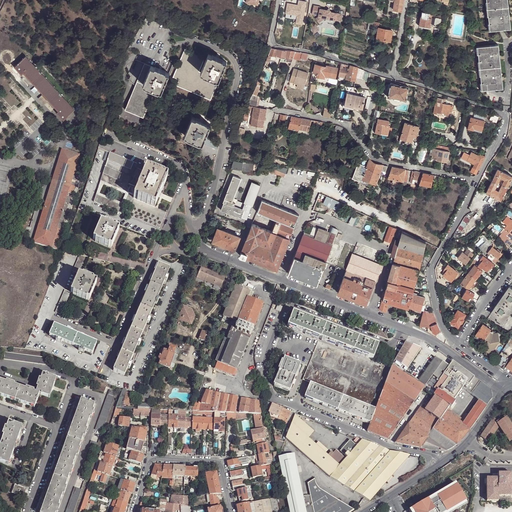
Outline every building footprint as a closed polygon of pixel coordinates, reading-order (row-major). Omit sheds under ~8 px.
[(394,10),(403,12),(404,0),(395,0),(396,1),(394,10)] [(485,0),(489,31),(511,28),(508,0),(485,0)] [(321,6),(314,5),(312,13),(319,15),(318,16),(323,17),(324,19),(325,20),(328,18),(335,20),(335,19),(341,20),(342,14),(330,11),(331,10),(329,8),(326,9),(320,8),(321,6)] [(433,12),(428,12),(422,11),(421,15),(419,26),(430,27),(433,12)] [(319,29),(315,23),(309,27),(313,33),(319,29)] [(391,41),(393,29),(385,27),(385,29),(379,27),(377,38),(391,41)] [(499,45),(476,48),(481,91),(504,88),(499,45)] [(271,48),(268,55),(271,56),(271,59),(276,60),(276,57),(281,58),(280,61),(285,61),(291,62),(293,58),(295,51),(282,49),(272,48),(271,48)] [(203,73),(201,72),(199,71),(205,58),(185,49),(173,77),(179,79),(177,85),(210,100),(219,80),(216,79),(216,80),(202,74),(203,73)] [(300,52),(295,51),(293,58),(300,60),(301,58),(307,59),(308,53),(306,53),(300,52)] [(208,54),(201,72),(203,73),(202,74),(216,80),(216,79),(219,80),(226,62),(223,60),(224,59),(212,54),(212,55),(208,54)] [(50,100),(60,111),(58,112),(64,120),(75,109),(63,96),(26,56),(15,67),(22,74),(24,73),(34,83),(40,89),(44,94),(50,100)] [(341,62),(339,76),(346,77),(348,69),(357,70),(358,67),(341,62)] [(145,64),(137,82),(142,84),(150,66),(145,64)] [(323,75),(329,76),(335,77),(337,68),(327,65),(327,66),(315,64),(314,70),(318,71),(317,76),(322,77),(323,77),(323,75)] [(154,67),(151,66),(143,84),(146,85),(145,86),(158,92),(159,91),(161,92),(169,73),(166,72),(166,71),(155,66),(154,67)] [(367,82),(368,78),(369,72),(362,68),(358,67),(357,70),(355,79),(367,82)] [(301,85),(300,88),(303,89),(308,73),(294,68),(289,81),(297,84),(301,85)] [(348,69),(346,77),(346,78),(355,80),(355,79),(357,70),(348,69)] [(142,84),(137,82),(125,109),(143,117),(154,91),(142,85),(142,84)] [(392,82),(392,83),(390,83),(390,85),(389,88),(387,96),(395,98),(399,99),(406,100),(409,87),(409,84),(404,83),(404,84),(392,82)] [(40,89),(34,83),(29,88),(35,94),(40,89)] [(50,100),(44,94),(39,99),(45,105),(50,100)] [(365,97),(351,94),(351,96),(346,95),(344,105),(354,107),(354,106),(362,108),(365,97)] [(442,103),(437,102),(436,102),(434,113),(448,116),(448,115),(449,110),(451,110),(453,105),(442,103)] [(476,105),(469,103),(468,110),(475,111),(476,105)] [(266,109),(254,107),(251,124),(263,126),(266,109)] [(330,117),(332,109),(325,108),(323,115),(330,117)] [(201,141),(203,142),(206,135),(211,124),(207,122),(196,117),(196,118),(192,116),(184,135),(187,136),(187,137),(200,142),(201,141)] [(302,118),(291,116),(290,121),(288,128),(299,130),(299,129),(302,118)] [(312,120),(302,118),(299,129),(309,131),(312,120)] [(475,129),(482,130),(485,121),(471,118),(469,129),(474,130),(475,129)] [(389,131),(390,128),(390,126),(389,125),(389,123),(390,121),(379,119),(376,133),(389,135),(389,131)] [(401,138),(412,141),(413,137),(416,137),(419,127),(405,123),(401,138)] [(71,138),(72,139),(75,141),(81,132),(77,130),(76,129),(71,138)] [(206,135),(203,142),(217,148),(219,141),(206,135)] [(434,148),(432,147),(431,154),(434,155),(433,158),(437,159),(437,160),(448,162),(450,151),(449,151),(434,148)] [(33,242),(50,248),(57,228),(57,227),(67,196),(68,193),(70,185),(71,184),(77,164),(80,155),(64,150),(62,149),(61,155),(33,242)] [(476,173),(484,157),(479,155),(472,152),(470,155),(464,153),(462,157),(475,164),(471,171),(476,173)] [(110,153),(108,160),(131,170),(134,163),(110,153)] [(373,162),(370,159),(367,167),(362,178),(370,182),(376,184),(379,174),(380,173),(383,165),(377,164),(375,163),(373,162)] [(108,160),(106,167),(128,176),(131,170),(108,160)] [(233,160),(230,168),(242,169),(242,172),(249,173),(250,170),(253,170),(254,164),(233,160)] [(128,176),(131,178),(136,164),(134,163),(131,170),(128,176)] [(362,178),(367,167),(365,166),(358,163),(352,178),(359,180),(360,178),(362,178)] [(81,165),(77,164),(71,184),(74,185),(81,165)] [(128,184),(131,186),(137,188),(144,171),(142,170),(143,167),(136,164),(131,178),(128,184)] [(103,174),(128,184),(131,178),(128,176),(106,167),(103,174)] [(405,169),(392,167),(388,178),(393,179),(399,180),(403,181),(404,175),(405,170),(405,169)] [(138,188),(135,195),(134,198),(137,199),(137,200),(151,206),(152,205),(155,206),(159,197),(160,197),(167,180),(166,180),(167,177),(164,176),(164,175),(150,169),(150,170),(146,168),(146,169),(145,172),(144,171),(137,188),(138,188)] [(285,173),(274,169),(273,173),(283,177),(285,173)] [(493,179),(491,181),(486,192),(500,199),(501,198),(511,176),(498,169),(493,179)] [(415,171),(413,171),(411,177),(413,177),(412,183),(420,184),(421,180),(423,173),(415,171)] [(433,175),(423,173),(421,180),(420,184),(421,184),(429,186),(431,186),(433,175)] [(128,193),(131,186),(128,184),(103,174),(101,182),(128,193)] [(233,175),(222,202),(224,202),(220,210),(241,218),(241,217),(244,210),(233,206),(235,202),(232,201),(233,199),(241,178),(233,175)] [(123,206),(128,193),(101,182),(96,195),(123,206)] [(233,206),(244,210),(241,217),(246,219),(252,206),(253,206),(261,186),(252,183),(244,203),(233,199),(232,201),(235,202),(233,206)] [(76,187),(70,185),(68,193),(73,194),(76,187)] [(131,186),(128,193),(129,193),(135,195),(138,188),(137,188),(131,186)] [(417,192),(410,190),(408,198),(414,200),(417,192)] [(123,206),(96,195),(94,202),(121,214),(124,207),(123,206)] [(71,197),(67,196),(57,227),(61,228),(71,197)] [(337,211),(341,203),(327,197),(323,205),(337,211)] [(299,215),(280,207),(277,206),(262,200),(257,212),(274,219),(277,220),(280,221),(281,222),(294,227),(299,215)] [(213,213),(211,218),(221,222),(226,224),(227,222),(231,223),(232,221),(226,218),(223,217),(213,213)] [(17,214),(15,222),(12,232),(19,234),(25,217),(20,215),(17,214)] [(277,220),(274,219),(271,231),(275,233),(277,233),(281,223),(281,222),(280,221),(277,220)] [(101,222),(93,240),(96,241),(95,242),(109,248),(109,247),(112,248),(120,230),(116,228),(116,227),(105,222),(104,223),(101,222)] [(289,238),(294,227),(281,222),(281,223),(277,233),(289,238)] [(271,231),(252,223),(250,228),(239,254),(239,255),(245,257),(246,256),(255,261),(268,265),(274,268),(276,263),(279,265),(282,258),(286,247),(289,238),(277,233),(275,233),(271,231)] [(393,236),(396,228),(390,226),(384,240),(390,242),(393,236)] [(315,237),(314,239),(325,243),(330,231),(319,227),(315,237)] [(57,228),(50,248),(57,250),(63,230),(57,228)] [(219,243),(228,247),(234,249),(240,236),(217,228),(212,241),(219,243)] [(400,239),(402,231),(396,228),(393,236),(397,238),(400,239)] [(325,243),(332,246),(338,232),(331,229),(330,231),(325,243)] [(511,238),(511,234),(505,229),(499,237),(509,245),(511,241),(511,240),(511,238)] [(419,270),(426,242),(402,231),(400,239),(393,262),(419,270)] [(303,234),(288,273),(302,279),(317,284),(319,278),(320,277),(321,274),(324,267),(325,263),(326,260),(332,246),(325,243),(314,239),(303,235),(303,234)] [(495,261),(499,256),(498,255),(500,252),(492,246),(487,252),(489,253),(487,256),(495,261)] [(464,253),(462,251),(457,257),(465,263),(473,253),(467,249),(464,253)] [(346,269),(375,281),(381,265),(352,254),(346,269)] [(73,273),(79,275),(81,275),(88,258),(80,256),(73,273)] [(481,268),(482,267),(487,270),(490,267),(491,267),(494,264),(483,256),(480,259),(481,260),(477,266),(481,268)] [(413,292),(419,270),(393,262),(391,269),(395,270),(392,278),(391,278),(389,277),(386,286),(413,293),(413,292)] [(159,263),(151,283),(162,287),(165,281),(167,275),(170,268),(159,263)] [(446,271),(443,274),(443,275),(451,281),(458,272),(448,264),(444,269),(446,271)] [(476,279),(482,270),(474,265),(468,273),(476,279)] [(201,268),(197,278),(205,281),(221,288),(225,278),(201,268)] [(373,287),(375,281),(346,269),(344,276),(337,292),(349,297),(366,304),(373,287)] [(475,280),(476,279),(468,273),(461,283),(469,288),(472,284),(475,280)] [(79,275),(71,293),(73,294),(74,294),(74,295),(87,301),(87,300),(90,301),(98,283),(94,281),(94,280),(83,276),(81,275),(79,275)] [(205,281),(197,278),(195,281),(204,284),(203,286),(209,289),(212,290),(219,293),(221,288),(205,281)] [(151,283),(146,294),(144,299),(141,306),(152,311),(155,304),(157,298),(162,287),(151,283)] [(469,288),(478,293),(480,290),(473,286),(473,285),(472,284),(469,288)] [(228,321),(229,318),(235,320),(238,322),(240,318),(255,324),(260,312),(255,310),(257,306),(258,302),(257,301),(254,300),(248,297),(250,292),(245,290),(235,286),(222,319),(228,321)] [(388,301),(409,307),(409,306),(413,293),(386,286),(386,287),(383,296),(382,299),(388,301)] [(511,310),(511,288),(509,286),(501,298),(491,313),(504,322),(511,310)] [(467,288),(462,296),(470,301),(472,297),(473,298),(475,293),(467,288)] [(73,294),(71,293),(66,291),(56,313),(64,316),(73,294)] [(413,293),(409,306),(413,307),(421,310),(421,309),(424,310),(425,305),(423,305),(425,297),(424,296),(418,295),(413,293)] [(385,312),(388,301),(382,299),(379,310),(385,312)] [(152,311),(141,306),(132,329),(142,334),(147,323),(149,317),(152,311)] [(183,306),(178,320),(183,318),(184,319),(186,320),(188,320),(190,319),(191,319),(191,317),(194,318),(195,317),(192,310),(183,306)] [(454,313),(453,316),(454,316),(451,322),(458,326),(465,314),(458,309),(456,313),(455,314),(454,313)] [(437,323),(434,313),(424,310),(420,327),(428,330),(435,335),(444,342),(445,338),(437,323)] [(287,326),(319,338),(321,338),(326,324),(317,320),(300,314),(293,311),(287,326)] [(255,324),(240,318),(238,322),(235,329),(251,335),(252,333),(253,331),(252,331),(255,324)] [(235,320),(229,333),(233,335),(235,329),(238,322),(235,320)] [(356,345),(359,337),(352,334),(334,327),(326,324),(321,338),(343,347),(353,351),(356,345)] [(482,342),(490,330),(491,329),(483,324),(477,334),(480,336),(478,339),(482,342)] [(50,337),(57,339),(62,342),(73,346),(78,335),(54,326),(50,337)] [(140,340),(142,334),(132,329),(122,352),(133,356),(137,346),(140,340)] [(251,335),(235,329),(233,335),(229,333),(227,339),(227,340),(225,339),(222,347),(221,350),(214,368),(234,376),(251,335)] [(199,340),(207,344),(211,334),(202,330),(199,340)] [(490,330),(482,342),(485,344),(483,348),(487,351),(485,354),(491,358),(496,350),(496,347),(500,340),(500,337),(502,334),(498,331),(494,333),(494,331),(492,331),(490,330)] [(97,343),(78,335),(73,346),(80,349),(85,351),(92,354),(97,343)] [(353,351),(373,359),(379,345),(373,342),(359,337),(356,345),(353,351)] [(336,348),(372,362),(373,359),(353,351),(343,347),(321,338),(319,338),(318,341),(336,348)] [(359,402),(376,409),(392,367),(387,365),(387,366),(380,363),(379,365),(372,362),(336,348),(318,341),(314,352),(302,380),(306,381),(310,383),(326,389),(343,396),(359,402)] [(405,343),(392,367),(406,372),(422,348),(405,343)] [(170,363),(175,349),(170,348),(171,346),(170,346),(168,352),(162,350),(158,359),(160,360),(159,365),(168,368),(170,363)] [(178,350),(175,349),(170,363),(174,365),(179,351),(178,350)] [(46,358),(5,352),(4,359),(45,365),(46,358)] [(130,363),(133,356),(122,352),(114,371),(125,376),(128,369),(130,363)] [(292,383),(294,379),(296,374),(300,364),(284,357),(273,384),(289,391),(292,383)] [(370,423),(367,431),(388,440),(393,432),(423,389),(434,396),(425,410),(420,407),(400,437),(395,443),(420,448),(445,413),(445,412),(439,420),(425,410),(435,396),(434,395),(437,390),(439,391),(448,379),(443,375),(447,370),(446,370),(449,366),(435,357),(421,378),(406,372),(392,367),(376,409),(370,423)] [(474,378),(453,362),(447,370),(452,374),(451,376),(451,380),(463,388),(465,384),(468,386),(474,378)] [(452,374),(447,370),(443,375),(448,379),(439,391),(437,390),(434,395),(435,396),(425,410),(439,420),(445,412),(445,413),(449,407),(451,408),(455,402),(453,401),(463,388),(451,380),(451,376),(452,374)] [(39,394),(39,395),(50,398),(56,379),(42,374),(39,383),(38,382),(38,384),(39,385),(36,393),(39,394)] [(468,415),(462,424),(470,430),(487,406),(486,406),(492,399),(490,390),(476,380),(474,378),(468,386),(465,384),(463,388),(479,401),(468,415)] [(35,408),(39,395),(39,394),(36,393),(30,392),(31,390),(29,390),(28,391),(10,384),(11,383),(9,383),(9,384),(0,380),(0,396),(16,401),(35,408)] [(151,384),(148,382),(143,395),(148,397),(152,386),(151,385),(151,384)] [(326,389),(310,383),(304,397),(321,403),(326,389)] [(125,390),(122,389),(116,408),(121,408),(122,404),(123,404),(123,405),(128,406),(128,402),(131,402),(131,398),(129,398),(130,393),(125,392),(125,390)] [(337,410),(343,396),(326,389),(321,403),(337,410)] [(96,430),(103,432),(115,397),(113,396),(115,392),(110,390),(96,430)] [(202,401),(200,411),(204,411),(214,412),(227,412),(227,413),(234,413),(235,408),(237,397),(215,393),(212,392),(206,391),(205,394),(203,399),(202,401)] [(337,410),(353,416),(359,402),(343,396),(337,410)] [(195,403),(192,411),(193,411),(200,411),(202,401),(203,399),(200,398),(198,404),(195,403)] [(239,409),(239,413),(247,413),(252,414),(261,414),(258,401),(255,401),(241,398),(239,409)] [(61,456),(54,475),(47,495),(40,511),(56,511),(57,511),(58,511),(58,510),(57,509),(64,492),(65,492),(65,491),(64,490),(71,473),(72,473),(72,471),(71,471),(77,454),(79,454),(79,452),(78,452),(84,434),(85,435),(86,433),(85,432),(91,415),(92,416),(93,414),(92,413),(95,404),(81,399),(74,419),(68,436),(61,456)] [(353,416),(370,423),(376,409),(359,402),(353,416)] [(278,407),(267,403),(270,417),(287,423),(291,412),(278,407)] [(445,413),(462,424),(468,415),(466,414),(462,419),(449,410),(451,408),(449,407),(445,413)] [(178,410),(177,428),(185,428),(185,427),(188,427),(193,427),(193,418),(185,417),(186,411),(178,410)] [(462,424),(445,413),(420,448),(438,451),(439,451),(443,451),(448,450),(452,448),(458,444),(470,430),(462,424)] [(151,417),(151,420),(151,425),(156,425),(160,425),(160,414),(151,414),(151,415),(151,417)] [(169,415),(160,414),(160,425),(160,427),(168,428),(169,415)] [(261,414),(252,414),(256,430),(264,429),(261,414)] [(314,431),(295,415),(292,423),(308,438),(314,431)] [(497,421),(499,423),(509,439),(511,436),(511,424),(506,415),(501,419),(497,421)] [(120,417),(118,426),(121,426),(125,427),(127,427),(129,418),(126,418),(120,417)] [(193,417),(193,418),(193,427),(192,429),(196,429),(196,431),(200,432),(200,429),(203,429),(204,418),(193,417)] [(214,418),(204,418),(203,429),(214,430),(214,418)] [(215,418),(214,418),(214,430),(214,432),(214,433),(219,434),(219,432),(224,432),(224,419),(222,419),(220,419),(218,419),(215,418)] [(488,438),(499,423),(492,418),(491,418),(480,433),(488,438)] [(0,461),(9,465),(15,447),(23,427),(9,422),(6,431),(5,430),(4,432),(5,433),(0,447),(0,461)] [(292,423),(286,438),(330,478),(340,466),(330,458),(328,456),(326,453),(316,445),(308,438),(292,423)] [(130,437),(129,438),(144,442),(147,430),(141,429),(132,428),(130,437)] [(264,429),(256,430),(254,431),(256,440),(260,439),(266,438),(264,429)] [(129,438),(126,449),(132,451),(134,451),(141,453),(144,442),(129,438)] [(369,501),(409,456),(390,452),(387,451),(362,440),(359,444),(354,449),(353,448),(356,445),(350,439),(340,451),(347,457),(346,459),(340,466),(330,478),(369,501)] [(280,441),(275,440),(279,458),(285,442),(280,441)] [(92,441),(79,477),(86,479),(99,443),(92,441)] [(119,447),(107,443),(104,453),(106,453),(115,456),(116,456),(117,452),(119,447)] [(269,453),(267,443),(257,445),(258,450),(259,455),(264,454),(268,453),(269,453)] [(318,443),(316,445),(326,453),(328,451),(318,443)] [(141,453),(134,451),(133,453),(131,460),(141,463),(144,454),(141,453)] [(330,458),(340,466),(346,459),(336,451),(334,454),(330,458)] [(103,463),(112,466),(115,456),(106,453),(105,457),(103,463)] [(264,454),(259,455),(258,455),(260,466),(266,464),(269,464),(267,454),(269,454),(268,453),(264,454)] [(294,454),(279,458),(287,494),(287,497),(290,511),(306,511),(303,497),(299,479),(294,454)] [(103,463),(100,462),(100,464),(97,472),(102,473),(107,475),(109,475),(112,466),(103,463)] [(266,464),(260,466),(258,466),(254,467),(251,468),(253,478),(263,476),(262,475),(261,469),(267,468),(267,466),(266,464)] [(161,481),(162,479),(162,477),(162,476),(164,465),(155,465),(151,478),(156,479),(156,480),(161,481)] [(173,475),(174,466),(164,465),(162,476),(172,477),(173,475)] [(185,476),(185,467),(185,466),(174,466),(173,475),(175,475),(177,476),(185,476)] [(198,476),(198,467),(193,466),(193,468),(185,467),(185,476),(196,476),(198,476)] [(246,471),(245,469),(229,472),(231,478),(244,475),(244,471),(246,471)] [(216,494),(221,493),(216,471),(206,473),(210,494),(216,494)] [(511,471),(498,471),(498,476),(487,476),(487,499),(498,499),(498,493),(511,493),(511,483),(511,481),(511,471)] [(310,495),(303,497),(306,511),(350,511),(354,510),(319,489),(315,478),(308,483),(310,495)] [(124,480),(121,490),(131,493),(132,494),(135,484),(128,481),(125,481),(124,480)] [(447,511),(466,501),(465,499),(442,511),(414,511),(412,509),(456,483),(455,480),(408,508),(410,511),(447,511)] [(466,498),(456,483),(412,509),(414,511),(442,511),(465,499),(466,498)] [(16,487),(13,494),(23,497),(25,490),(16,487)] [(66,511),(73,511),(82,490),(75,488),(66,511)] [(113,499),(114,499),(117,500),(121,490),(118,489),(116,488),(113,499)] [(246,488),(237,490),(239,498),(242,497),(243,501),(248,500),(248,498),(247,492),(246,490),(246,488)] [(121,490),(117,500),(127,504),(131,493),(121,490)] [(188,499),(188,496),(184,496),(178,495),(175,495),(172,494),(171,503),(177,504),(181,504),(188,506),(188,499)] [(217,500),(216,494),(210,494),(209,494),(209,495),(210,502),(210,505),(220,504),(219,500),(217,500)] [(278,511),(281,511),(276,497),(269,499),(271,511),(278,511)] [(84,498),(80,510),(84,511),(87,501),(88,500),(84,498)] [(271,511),(269,499),(254,502),(255,511),(271,511)] [(117,500),(115,509),(124,511),(127,504),(117,500)] [(250,511),(249,503),(237,505),(237,511),(250,511)]
